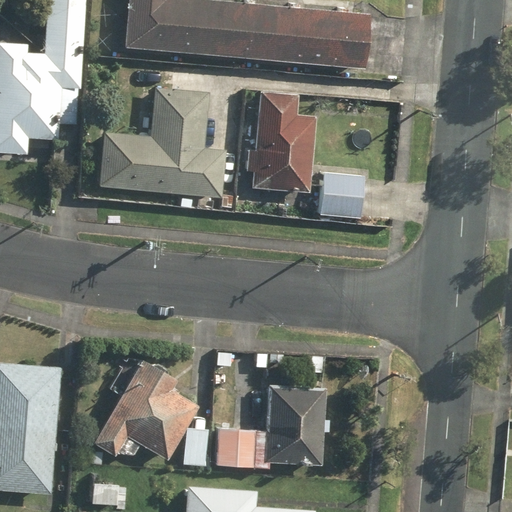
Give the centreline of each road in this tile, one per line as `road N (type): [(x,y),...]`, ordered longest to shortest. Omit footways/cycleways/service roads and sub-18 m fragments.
road 1 (residential): [(456,304),(79,272),(0,258)]
road 2 (residential): [(456,304),(477,0)]
road 3 (residential): [(439,511),(456,304)]
